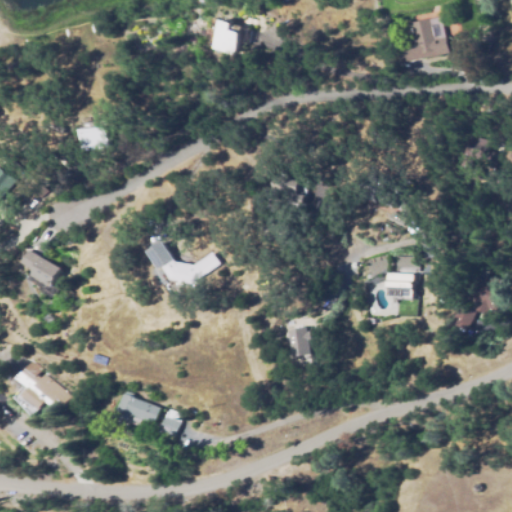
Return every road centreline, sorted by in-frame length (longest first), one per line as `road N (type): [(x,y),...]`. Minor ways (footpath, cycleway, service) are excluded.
road 1 (residential): [(0,482),(139,495),(223,481),(511,366)]
road 2 (residential): [(511,91),(288,103),(196,142),(69,217)]
